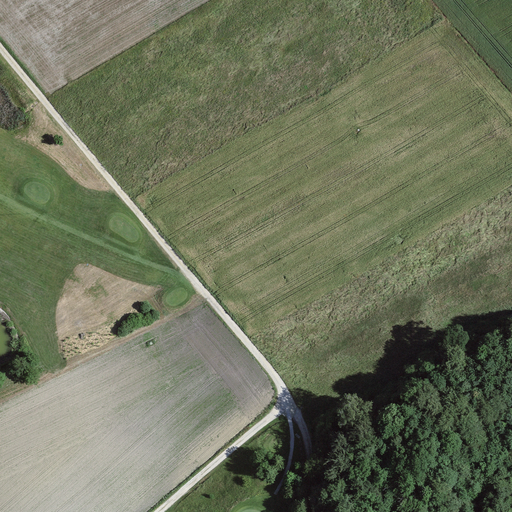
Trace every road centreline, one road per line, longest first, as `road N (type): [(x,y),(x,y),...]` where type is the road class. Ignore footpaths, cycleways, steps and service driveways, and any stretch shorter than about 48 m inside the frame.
road 1 (track): [(0,46),(275,376),(306,437),(315,511)]
road 2 (track): [(161,511),(289,400)]
